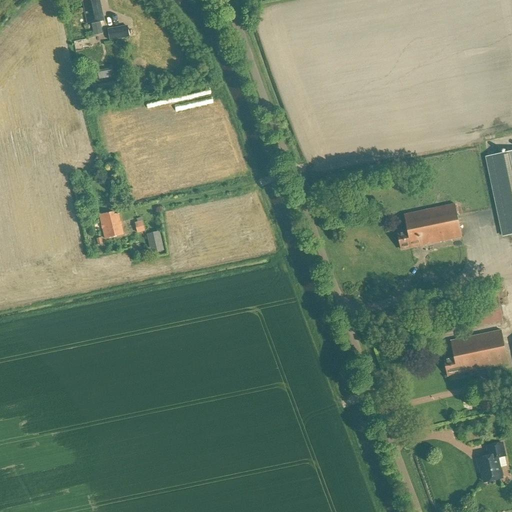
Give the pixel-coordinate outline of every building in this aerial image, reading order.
[(103,35),(101,23),(104,22),(100,1),(96,2),(95,0),(87,0),(83,1),(88,25),(92,24),(94,37),(103,35)] [(110,41),(130,38),(128,26),(108,30),(110,41)] [(511,235),(511,152),(486,158),(503,238),(511,235)] [(462,238),(455,205),(404,216),(407,229),(405,229),(406,232),(397,234),(401,250),(411,248),(411,249),(462,238)] [(106,240),(124,236),(118,215),(115,216),(114,213),(99,216),(106,240)] [(145,232),(143,222),(136,224),(138,234),(145,232)] [(151,255),(164,252),(160,232),(147,235),(151,255)] [(467,308),(472,328),(502,321),(497,300),(467,308)] [(458,375),(508,364),(501,331),(451,342),(454,355),(452,355),(452,358),(444,360),(447,376),(457,374),(458,375)] [(502,479),(501,477),(502,476),(501,470),(499,469),(497,459),(505,457),(502,444),(487,447),(489,457),(477,459),(479,469),(481,468),(484,483),(502,479)]
